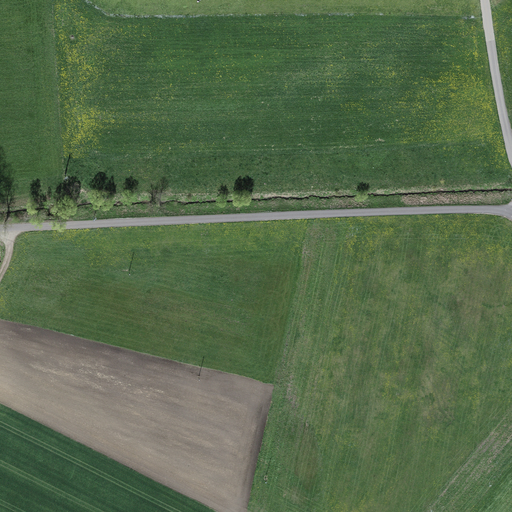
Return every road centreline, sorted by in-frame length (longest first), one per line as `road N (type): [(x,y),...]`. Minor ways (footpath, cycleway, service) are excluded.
road 1 (unclassified): [(0,226),(511,212)]
road 2 (unclassified): [(511,150),(485,0)]
